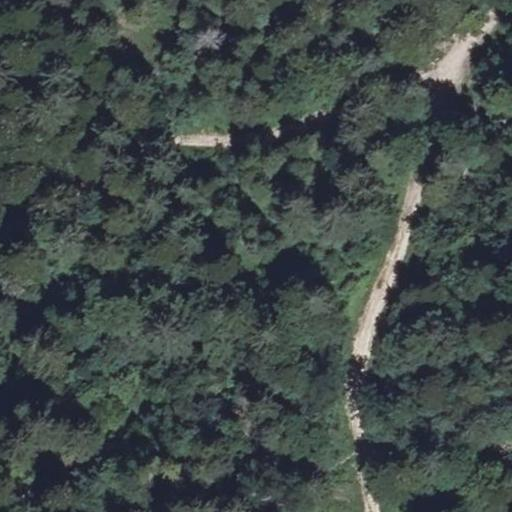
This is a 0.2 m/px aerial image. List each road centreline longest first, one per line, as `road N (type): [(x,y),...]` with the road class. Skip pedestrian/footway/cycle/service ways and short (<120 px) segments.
road 1 (track): [(461,63),(390,76),(308,122),(249,137),(135,144),(0,246)]
road 2 (track): [(370,511),(354,420),(361,335),(461,63)]
